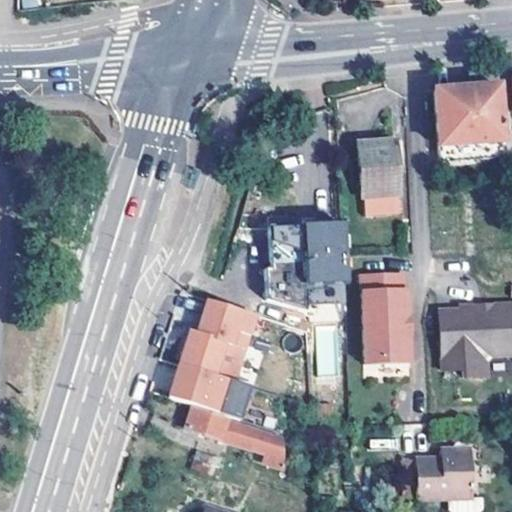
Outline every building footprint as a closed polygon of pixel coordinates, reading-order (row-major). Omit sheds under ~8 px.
[(497,88),(433,92),(437,149),(501,144),(499,115),(497,88)] [(394,142),(357,144),(362,199),(363,199),(365,218),(398,216),(397,196),(398,196),(394,142)] [(304,293),(344,292),(341,227),(301,229),(304,293)] [(395,276),(360,278),(364,361),(381,360),(381,368),(409,366),(408,337),(407,326),(407,320),(405,294),(396,294),(395,276)] [(404,276),(395,276),(396,294),(405,294),(404,276)] [(511,359),(511,307),(492,308),(489,314),(483,314),(478,314),(474,309),(459,310),(459,313),(439,315),(442,375),(462,373),(463,382),(486,380),(485,365),(489,360),(511,359)] [(316,325),(316,375),(337,375),(337,325),(316,325)] [(228,383),(232,370),(220,367),(226,345),(189,334),(179,367),(228,383)] [(220,367),(232,370),(239,350),(226,345),(220,367)] [(381,360),(364,361),(364,368),(381,368),(381,360)] [(218,414),(228,383),(179,367),(168,399),(218,414)] [(282,398),(269,396),(267,420),(280,422),(282,398)] [(282,441),(191,412),(185,432),(265,457),(263,465),(273,468),(282,441)] [(439,457),(413,458),(416,498),(472,495),(469,447),(439,448),(439,457)] [(221,462),(197,454),(193,469),(217,476),(221,462)]
